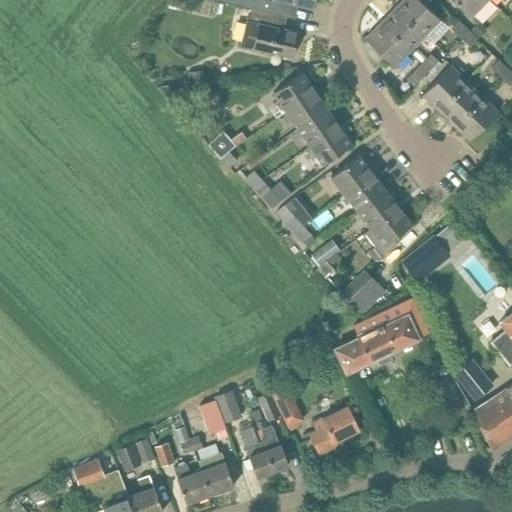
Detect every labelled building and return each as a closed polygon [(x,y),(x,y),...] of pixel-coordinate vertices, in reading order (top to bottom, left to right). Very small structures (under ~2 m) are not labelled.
[(222,0),(252,7),(285,14),(288,4),(312,9),(313,0),(222,0)] [(419,0),(402,0),(396,7),(425,35),(440,20),(419,0)] [(487,0),(452,0),(470,17),(487,0)] [(241,46),(272,53),(292,57),(298,32),(274,26),(276,15),(294,19),(295,18),(285,15),(285,14),(252,7),(249,20),(247,20),(241,46)] [(396,7),(380,23),(409,51),(425,35),(396,7)] [(458,21),(451,29),(460,37),(467,29),(458,21)] [(478,22),(471,30),(478,37),(486,29),(478,22)] [(409,51),(380,23),(365,38),(394,67),(409,51)] [(467,29),(460,37),(470,47),(477,39),(467,29)] [(421,63),(429,71),(438,62),(430,54),(421,63)] [(490,68),(500,77),(508,68),(498,59),(490,68)] [(407,78),(415,86),(429,71),(421,63),(412,73),(407,78)] [(422,94),(438,110),(466,81),(450,65),(422,94)] [(500,77),(509,86),(511,82),(511,71),(508,68),(500,77)] [(188,72),(189,82),(205,81),(203,70),(188,72)] [(275,91),(288,109),(314,91),(302,73),(275,91)] [(438,110),(454,125),(482,96),(466,81),(438,110)] [(288,109),(300,128),(327,109),(314,91),(288,109)] [(482,96),(454,125),(469,140),(497,111),(482,96)] [(300,128),(312,145),(339,127),(327,109),(300,128)] [(339,127),(312,145),(324,163),(351,145),(339,127)] [(208,144),(221,159),(229,151),(246,138),(241,131),(230,140),(222,131),(208,144)] [(229,151),(221,159),(229,168),(237,161),(229,151)] [(330,177),(343,193),(372,173),(358,155),(330,177)] [(253,187),(254,187),(261,181),(267,176),(256,164),(242,174),(240,171),(233,177),(247,192),(253,187)] [(343,193),(357,211),(385,190),(372,173),(343,193)] [(254,187),(272,208),(280,202),(261,181),(254,187)] [(357,211),(369,227),(397,206),(385,190),(357,211)] [(276,212),(294,232),(302,225),(284,205),(276,212)] [(373,247),(380,256),(396,244),(393,239),(412,225),(397,206),(369,227),(370,228),(365,233),(375,246),(373,247)] [(294,232),(308,248),(316,241),(302,225),(294,232)] [(332,240),(312,255),(320,265),(326,260),(340,250),(332,240)] [(335,270),(326,260),(320,265),(318,267),(327,277),(335,270)] [(352,305),(355,302),(365,313),(386,293),(375,282),(364,271),(341,293),(352,305)] [(335,348),(346,372),(428,334),(411,298),(353,325),(359,337),(335,348)] [(510,364),(511,362),(511,310),(498,322),(504,330),(491,341),(500,352),(510,364)] [(487,396),(477,381),(472,384),(462,364),(452,368),(460,392),(471,407),(487,396)] [(449,374),(432,382),(445,409),(462,401),(449,374)] [(304,420),(286,382),(270,390),(288,428),(304,420)] [(507,388),(473,410),(491,450),(511,436),(511,384),(507,388)] [(217,399),(204,404),(212,426),(226,421),(239,416),(230,391),(216,396),(217,399)] [(271,393),(257,398),(267,421),(281,415),(271,393)] [(309,433),(311,436),(319,454),(337,445),(335,442),(359,430),(347,406),(322,418),(323,418),(313,423),(316,430),(309,433)] [(263,442),(262,443),(272,471),(288,465),(281,445),(279,445),(271,425),(261,429),(269,449),(266,450),(263,442)] [(175,430),(180,442),(198,435),(196,429),(187,433),(184,426),(175,430)] [(249,457),(249,458),(256,477),(272,471),(262,443),(258,444),(252,428),(241,433),(250,456),(249,457)] [(180,442),(185,455),(203,448),(198,435),(180,442)] [(147,438),(135,443),(142,462),(154,458),(147,438)] [(168,443),(155,447),(161,466),(174,462),(168,443)] [(133,444),(118,450),(125,470),(140,465),(133,444)] [(221,451),(197,460),(201,470),(210,494),(234,485),(227,467),(225,461),(221,451)] [(96,458),(73,467),(81,488),(104,480),(96,458)] [(173,468),(179,484),(186,503),(210,494),(201,470),(190,474),(186,464),(173,468)] [(143,493),(128,498),(133,511),(161,511),(163,511),(156,493),(151,477),(139,481),(143,493)] [(99,496),(104,511),(133,511),(128,498),(114,502),(111,492),(99,496)]
